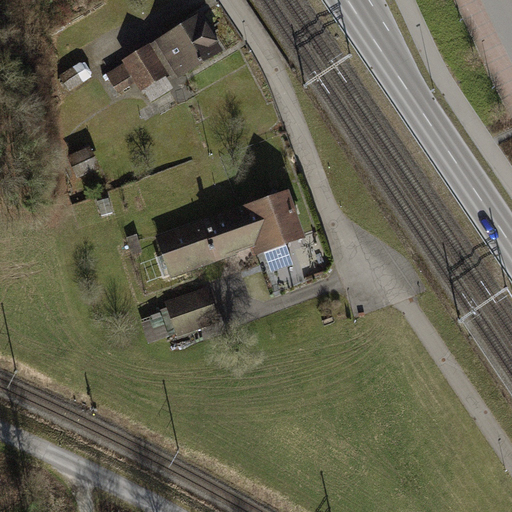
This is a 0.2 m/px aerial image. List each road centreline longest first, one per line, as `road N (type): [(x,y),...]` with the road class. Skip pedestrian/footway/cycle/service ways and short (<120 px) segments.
road 1 (residential): [(511,457),(411,304),(344,228),(269,48),(239,0)]
road 2 (secondary): [(511,243),(350,0)]
road 3 (residential): [(165,511),(0,430)]
